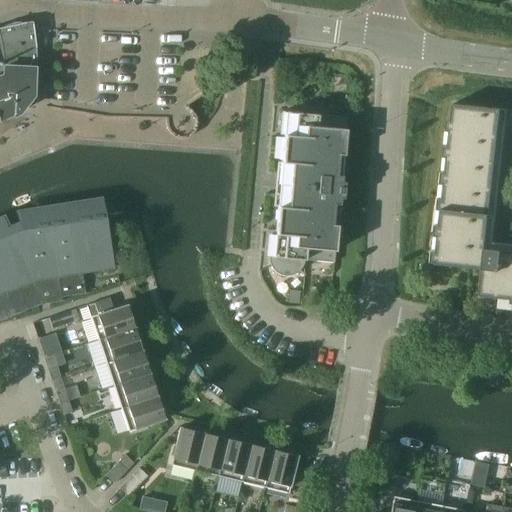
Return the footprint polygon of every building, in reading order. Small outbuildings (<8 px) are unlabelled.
[(0,28),(0,122),(18,114),(33,96),(34,51),(31,23),(14,24),(0,28)] [(330,77),(329,87),(343,88),(344,82),(344,78),(330,77)] [(502,110),(454,104),(436,264),(484,269),(481,293),(497,294),(496,298),(511,299),(511,250),(487,248),(502,110)] [(342,199),(344,183),(341,182),(346,118),(281,112),(268,257),(269,262),(270,267),(273,271),(276,274),(280,276),(285,277),(289,277),(294,275),(298,273),(301,269),(303,265),(304,261),(333,263),(339,199),(342,199)] [(0,321),(39,305),(62,302),(60,298),(84,294),(81,274),(113,269),(105,217),(20,231),(0,238),(0,321)] [(317,289),(310,288),(309,298),(316,299),(317,289)] [(289,291),(288,303),(298,304),(299,292),(289,291)] [(108,299),(86,306),(98,341),(134,329),(126,305),(112,310),(108,299)] [(52,330),(78,321),(74,310),(48,319),(52,330)] [(105,364),(142,351),(134,329),(98,341),(105,364)] [(46,337),(37,340),(44,359),(53,356),(46,337)] [(113,386),(149,374),(142,351),(105,364),(113,386)] [(48,370),(56,367),(53,356),(44,359),(48,370)] [(120,409),(157,397),(149,374),(113,386),(120,409)] [(59,404),(68,402),(64,390),(55,393),(59,404)] [(165,420),(157,397),(120,409),(128,433),(165,420)] [(72,413),(68,402),(59,404),(63,416),(72,413)] [(195,472),(203,434),(179,428),(170,466),(195,472)] [(218,477),(227,440),(203,434),(195,472),(218,477)] [(241,483),(250,445),(227,440),(218,477),(241,483)] [(264,488),(273,451),(250,445),(241,483),(264,488)] [(383,445),(379,466),(386,467),(390,446),(383,445)] [(297,457),(273,451),(264,488),(288,494),(297,457)] [(114,484),(133,464),(125,456),(105,476),(114,484)] [(127,497),(147,477),(138,469),(119,489),(127,497)] [(464,511),(463,511),(500,511),(501,507),(490,505),(488,511),(470,511),(474,492),(468,491),(464,511)] [(415,511),(417,502),(393,497),(389,511),(415,511)] [(439,511),(441,506),(417,502),(415,511),(439,511)]
